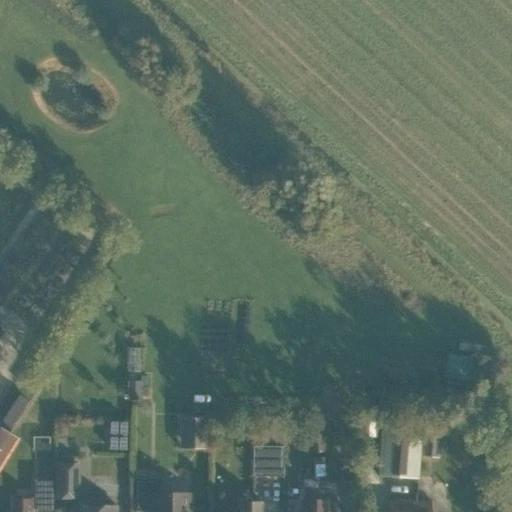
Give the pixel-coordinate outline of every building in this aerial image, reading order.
[(224,149),(233,170),(252,161),(243,140),(224,149)] [(472,357),(447,354),(445,379),(470,381),(472,357)] [(128,381),(128,400),(141,400),(141,396),(147,396),(147,387),(146,387),(142,387),(142,381),(140,381),(128,381)] [(0,428),(8,434),(28,401),(18,394),(0,422),(0,428)] [(180,415),(181,445),(201,444),(199,414),(180,415)] [(109,418),(109,443),(126,444),(127,418),(109,418)] [(281,419),(271,419),(271,431),(252,430),(252,475),(281,475),(281,419)] [(309,427),(311,452),(324,451),(322,427),(309,427)] [(377,475),(417,478),(420,430),(381,427),(377,475)] [(0,464),(16,438),(8,434),(0,428),(0,464)] [(422,452),(439,453),(440,432),(423,431),(422,452)] [(57,464),(57,498),(77,498),(77,464),(57,464)] [(34,479),(34,510),(52,510),(51,479),(34,479)] [(153,511),(189,511),(190,493),(155,493),(155,481),(136,481),(136,510),(153,510),(153,511)] [(30,511),(31,498),(11,498),(11,511),(30,511)] [(325,511),(326,499),(303,499),(302,511),(325,511)] [(430,511),(431,501),(388,499),(387,511),(430,511)] [(260,511),(260,501),(239,501),(239,511),(260,511)]
